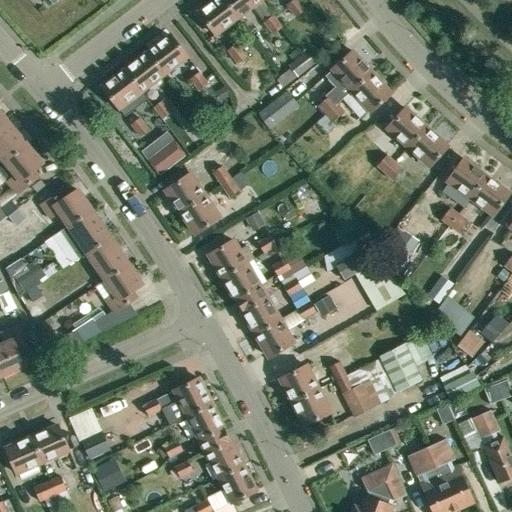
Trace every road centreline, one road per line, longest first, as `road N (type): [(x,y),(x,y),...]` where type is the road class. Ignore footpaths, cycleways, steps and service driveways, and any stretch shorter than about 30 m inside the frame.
road 1 (residential): [(201,323),(41,91)]
road 2 (residential): [(0,411),(201,323)]
road 3 (residential): [(300,511),(254,409),(201,323)]
road 4 (residential): [(511,141),(453,93),(368,0)]
road 5 (residential): [(41,91),(161,0)]
